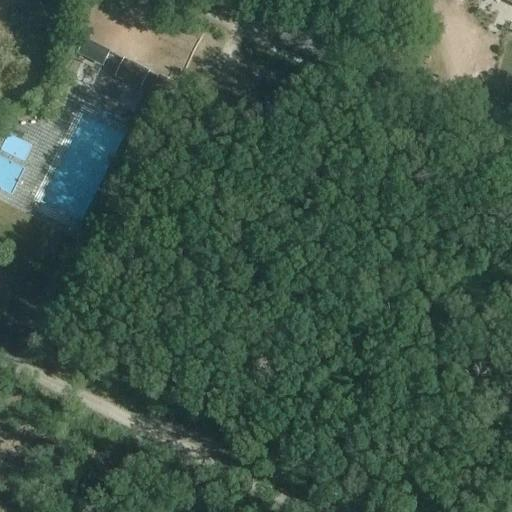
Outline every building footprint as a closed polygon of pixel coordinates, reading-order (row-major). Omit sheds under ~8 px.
[(104,67),(111,51),(86,39),(78,54),(104,67)] [(54,77),(62,57),(39,48),(31,68),(54,77)] [(141,90),(150,71),(125,59),(116,77),(141,90)] [(97,70),(70,63),(63,88),(90,95),(97,70)] [(155,129),(177,83),(161,75),(138,121),(155,129)]
